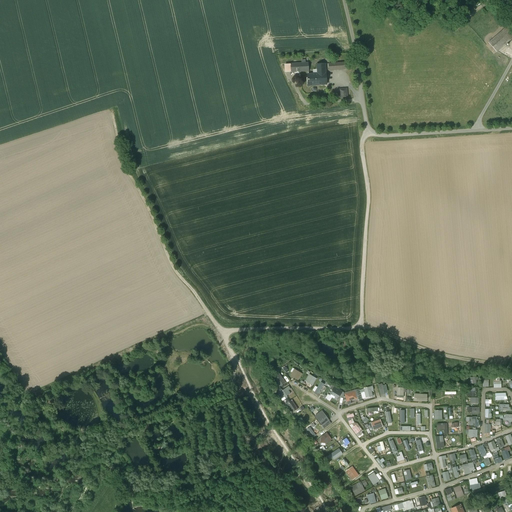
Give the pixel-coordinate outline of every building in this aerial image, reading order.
[(511,30),(508,26),(506,27),(489,43),(497,52),(511,38),(511,30)] [(348,62),(329,63),(329,71),(348,70),(348,62)] [(308,63),(291,64),(291,71),(309,71),(308,63)] [(327,85),(326,63),(316,63),(317,74),(308,74),(308,86),(327,85)] [(347,88),(339,89),(339,98),(348,97),(347,88)] [(299,380),(303,373),(295,368),(291,375),(299,380)] [(274,376),(281,386),(287,382),(280,372),(274,376)] [(310,373),(306,380),(314,385),(318,378),(310,373)] [(319,394),(325,383),(321,381),(315,392),(319,394)] [(341,402),(347,393),(333,384),(332,385),(326,381),(325,384),(334,389),(330,394),(328,393),(325,397),(331,401),(333,397),(341,402)] [(394,390),(398,390),(397,399),(404,399),(405,387),(399,387),(399,385),(394,385),(394,390)] [(291,393),(289,390),(291,388),(290,386),(280,392),(284,398),(291,393)] [(359,399),(374,396),(372,391),(374,390),(374,386),(345,392),(348,404),(352,403),(351,400),(359,398),(359,399)] [(477,396),(477,387),(467,387),(467,396),(477,396)] [(293,399),(286,403),(292,413),(299,409),(293,399)] [(323,410),(315,415),(325,428),(332,423),(323,410)] [(443,419),(443,410),(435,410),(435,419),(443,419)] [(467,416),(467,421),(469,421),(469,425),(478,425),(478,416),(467,416)] [(304,427),(307,425),(302,417),(299,419),(304,427)] [(445,434),(449,434),(448,422),(437,423),(438,430),(445,429),(445,434)] [(311,428),(316,435),(321,431),(316,424),(311,428)] [(327,444),(333,439),(328,432),(319,437),(323,443),(325,441),(327,444)] [(437,436),(437,448),(445,447),(444,435),(437,436)] [(495,440),(489,442),(492,453),(485,455),(486,458),(484,459),(486,466),(491,464),(489,457),(493,456),(496,464),(502,462),(498,449),(497,449),(495,440)] [(482,456),(487,455),(484,444),(478,446),(482,456)] [(505,460),(511,457),(509,450),(511,449),(510,446),(501,449),(505,460)] [(330,459),(333,457),(335,459),(344,453),(340,447),(328,456),(330,459)] [(475,448),(469,450),(473,460),(478,458),(475,448)] [(455,453),(449,454),(456,477),(460,476),(458,470),(461,469),(460,465),(457,466),(455,460),(457,460),(455,453)] [(442,468),(447,467),(445,459),(448,458),(447,454),(439,456),(442,468)] [(384,457),(381,459),(379,457),(377,458),(382,468),(386,466),(383,462),(386,461),(384,457)] [(432,462),(424,464),(426,471),(434,469),(432,462)] [(465,474),(472,473),(471,463),(463,464),(465,474)] [(353,466),(346,471),(354,480),(360,475),(353,466)] [(404,470),(406,480),(412,478),(411,469),(404,470)] [(493,481),(499,479),(496,470),(490,472),(493,481)] [(445,481),(451,479),(449,471),(443,472),(445,481)] [(375,486),(378,484),(377,483),(381,480),(375,472),(368,476),(375,486)] [(434,474),(427,476),(429,485),(432,484),(433,487),(436,486),(434,474)] [(472,489),(481,487),(478,477),(470,479),(472,489)] [(366,490),(364,487),(369,485),(366,479),(351,486),(356,495),(366,490)] [(458,497),(465,495),(461,485),(454,487),(458,497)] [(451,487),(445,489),(449,501),(453,500),(451,494),(453,493),(451,487)] [(379,490),(382,500),(389,497),(386,488),(379,490)] [(506,490),(499,492),(501,498),(508,496),(506,490)] [(375,492),(368,494),(370,504),(377,502),(375,492)] [(425,495),(419,497),(422,506),(428,504),(425,495)] [(432,498),(434,506),(441,504),(439,497),(432,498)] [(405,508),(406,511),(415,507),(412,499),(398,504),(400,509),(405,508)]
